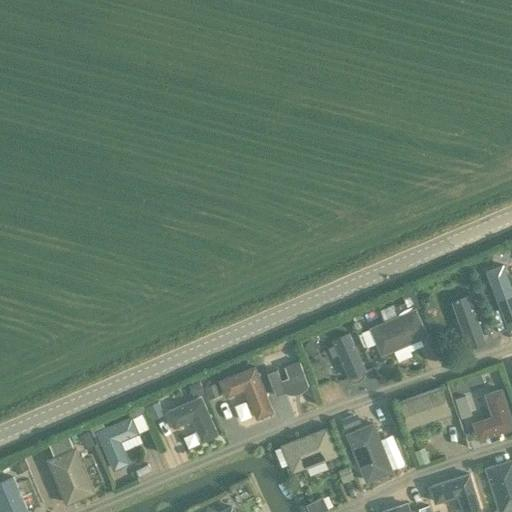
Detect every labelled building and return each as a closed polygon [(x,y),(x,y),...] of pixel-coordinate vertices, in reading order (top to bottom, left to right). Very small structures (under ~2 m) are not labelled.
[(491,286),(508,333),(511,331),(511,292),(507,279),(491,286)] [(470,294),(453,300),(470,346),(487,339),(470,294)] [(396,315),(373,325),(384,352),(428,333),(416,307),(409,310),(405,302),(393,307),(396,315)] [(365,370),(348,331),(330,338),(333,344),(327,346),(331,355),(337,353),(348,377),(365,370)] [(290,394),(292,394),(294,394),(296,394),(298,393),(300,393),(302,392),(303,391),(304,390),(305,390),(307,387),(308,387),(308,386),(309,385),(300,361),(285,366),(289,377),(281,379),(277,369),(268,373),(276,395),(286,392),(286,393),(287,393),(288,394),(289,394),(290,394)] [(274,412),(256,365),(219,380),(226,397),(245,390),(257,419),(274,412)] [(321,384),(326,400),(340,395),(334,379),(321,384)] [(442,385),(399,399),(410,430),(452,415),(442,385)] [(485,393),(492,415),(472,421),(478,440),(511,428),(511,415),(503,387),(485,393)] [(219,433),(202,395),(166,411),(174,428),(192,420),(202,441),(219,433)] [(135,419),(97,435),(115,475),(133,467),(123,445),(142,437),(135,419)] [(366,483),(394,471),(374,421),(346,433),(366,483)] [(339,455),(328,425),(281,443),(292,473),(339,455)] [(78,446),(48,458),(68,504),(97,491),(78,446)] [(511,457),(485,467),(499,511),(505,511),(511,510),(511,457)] [(483,511),(470,472),(429,485),(435,503),(458,496),(463,511),(483,511)] [(0,481),(0,509),(1,511),(29,511),(14,475),(0,481)] [(411,511),(408,501),(379,511),(411,511)]
